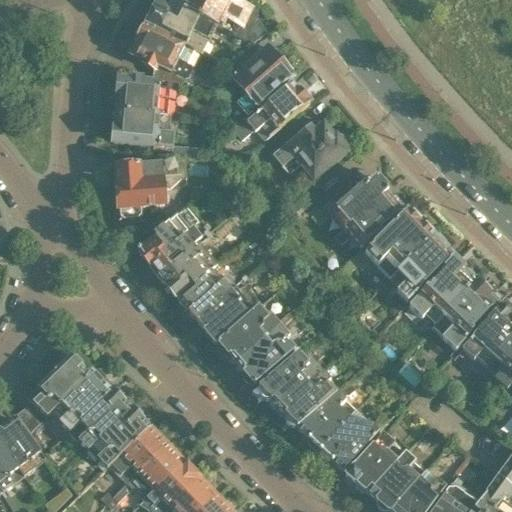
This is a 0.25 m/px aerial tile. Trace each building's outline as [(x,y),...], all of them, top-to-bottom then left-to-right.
[(232,37),(232,38),(249,46),(267,34),(259,22),(256,24),(254,22),(255,20),(254,15),(229,2),(230,0),(191,0),(190,2),(190,1),(189,2),(185,4),(184,3),(180,10),(217,29),(232,37)] [(208,47),(217,29),(180,10),(176,7),(170,9),(160,5),(157,5),(155,10),(154,9),(146,27),(144,27),(188,50),(194,53),(202,57),(207,47),(208,47)] [(181,63),(188,50),(144,27),(139,28),(134,38),(136,44),(131,55),(145,63),(143,65),(154,72),(151,80),(153,80),(182,86),(184,81),(188,80),(192,71),(191,68),(181,63)] [(259,108),(260,109),(292,81),(289,77),(290,76),(290,71),(274,53),(269,57),(264,52),(257,58),(252,52),(229,71),(248,94),(241,100),(252,114),(259,108)] [(182,86),(153,80),(153,86),(142,85),(142,84),(132,84),(132,85),(118,83),(117,97),(118,97),(117,114),(167,118),(169,91),(181,94),(182,86)] [(260,113),(246,124),(244,122),(232,131),(241,143),(253,133),(255,135),(256,134),(262,142),(268,138),(269,140),(277,133),(309,106),(309,99),(303,91),(296,90),(292,93),(289,88),(260,112),(260,113)] [(142,148),(172,150),(171,155),(174,156),(174,159),(175,159),(200,162),(201,150),(173,148),(174,136),(168,135),(170,119),(167,118),(117,114),(115,130),(114,130),(112,145),(128,146),(128,147),(142,148)] [(299,168),(312,184),(349,153),(347,151),(349,148),(340,137),(337,139),(335,136),(333,137),(323,125),(314,133),(310,129),(297,140),(294,137),(282,147),(284,148),(272,158),(282,170),(283,169),(288,177),(299,168)] [(174,159),(158,158),(158,165),(115,169),(117,188),(116,188),(117,210),(120,211),(121,217),(123,220),(138,219),(140,215),(139,209),(164,207),(162,190),(170,190),(177,184),(175,159),(174,159)] [(381,234),(379,232),(403,212),(391,199),(390,200),(385,194),(386,193),(385,192),(386,186),(380,180),(375,180),(374,179),(366,186),(341,205),(334,211),(336,213),(332,216),(344,230),(334,239),(341,247),(351,238),(361,250),(381,234)] [(334,211),(337,209),(331,201),(310,217),(317,226),(335,212),(334,211)] [(407,213),(364,256),(361,252),(336,275),(341,280),(343,278),(345,280),(357,268),(361,272),(371,262),(385,277),(431,233),(424,226),(419,226),(407,213)] [(160,277),(192,249),(198,244),(197,243),(202,239),(192,228),(188,231),(176,218),(153,237),(155,240),(143,249),(140,248),(138,255),(142,256),(150,267),(152,266),(160,277)] [(432,234),(431,233),(385,277),(399,291),(396,294),(397,294),(391,300),(398,307),(394,310),(397,313),(407,304),(419,293),(418,291),(451,259),(444,252),(444,246),(436,239),(432,240),(432,234)] [(216,267),(198,244),(192,249),(160,277),(166,284),(164,285),(177,301),(218,267),(217,266),(216,267)] [(425,317),(435,325),(475,284),(474,284),(475,282),(475,281),(475,279),(475,278),(474,277),(473,275),(472,274),(471,273),(469,272),(468,271),(465,271),(463,271),(462,272),(453,264),(427,291),(426,290),(404,313),(409,316),(412,313),(421,321),(425,317)] [(197,325),(230,296),(237,290),(227,279),(228,278),(218,267),(177,301),(187,314),(197,325)] [(483,284),(475,284),(435,325),(446,336),(442,340),(455,353),(466,341),(473,334),(471,333),(496,307),(488,299),(489,298),(489,289),(483,284)] [(255,313),(237,290),(230,296),(197,325),(203,333),(204,333),(215,347),(218,345),(255,313)] [(487,370),(511,341),(511,312),(503,305),(461,352),(473,363),(476,360),(487,370)] [(236,366),(294,316),(301,310),(298,306),(288,314),(276,325),(270,318),(267,321),(258,311),(255,313),(218,345),(219,346),(218,351),(224,357),(229,358),(236,366)] [(254,386),(255,387),(309,341),(305,336),(301,340),(298,336),(306,329),(294,316),(236,366),(243,374),(243,379),(248,386),(254,386)] [(511,341),(487,370),(496,379),(494,382),(506,393),(511,386),(511,341)] [(307,366),(297,356),(258,389),(258,391),(258,396),(263,401),(270,402),(278,411),(320,374),(326,369),(320,361),(313,367),(310,363),(307,366)] [(88,379),(82,373),(82,372),(82,366),(76,360),(71,359),(68,362),(64,358),(55,366),(59,370),(26,400),(32,407),(32,406),(36,410),(37,410),(46,419),(55,411),(88,379)] [(88,379),(55,411),(63,420),(58,425),(68,435),(73,431),(73,430),(112,393),(110,393),(109,393),(104,387),(104,381),(99,375),(93,374),(88,379)] [(338,393),(320,374),(278,411),(284,417),(284,424),(290,429),(296,429),(296,430),(338,393)] [(345,387),(338,393),(296,430),(308,442),(308,447),(314,453),(319,451),(319,452),(355,412),(342,400),(345,397),(349,398),(363,385),(356,379),(348,385),(345,387)] [(73,430),(73,431),(81,439),(78,443),(87,453),(92,449),(91,449),(131,411),(130,411),(129,412),(123,406),(123,400),(117,393),(112,393),(73,430)] [(26,409),(16,417),(29,434),(39,426),(26,409)] [(91,449),(92,449),(100,457),(97,461),(106,471),(109,469),(108,469),(148,430),(142,424),(142,418),(136,411),(131,411),(91,449)] [(371,428),(355,412),(319,452),(321,453),(320,458),(326,464),(330,463),(342,474),(387,425),(380,418),(371,428)] [(30,464),(41,456),(15,422),(14,423),(9,421),(2,427),(1,432),(1,433),(0,434),(0,445),(24,479),(35,471),(30,464)] [(108,469),(109,469),(125,487),(165,447),(159,442),(160,438),(156,433),(151,433),(148,430),(108,469)] [(382,435),(372,447),(344,477),(353,484),(354,484),(355,485),(355,490),(361,495),(366,495),(367,495),(396,463),(386,455),(394,446),(382,435)] [(14,486),(24,479),(0,445),(0,492),(2,496),(11,511),(18,511),(7,493),(15,487),(14,486)] [(142,502),(180,463),(180,459),(176,455),(172,455),(165,447),(125,487),(111,501),(105,507),(110,511),(131,492),(142,502)] [(405,454),(396,463),(367,495),(375,502),(377,505),(377,509),(381,511),(391,511),(424,475),(414,466),(416,464),(405,454)] [(511,497),(511,456),(496,479),(476,508),(472,511),(509,511),(505,508),(509,502),(511,497)] [(168,510),(197,481),(194,477),(196,475),(189,469),(187,470),(180,463),(142,502),(151,511),(161,502),(168,510)] [(434,484),(424,475),(391,511),(428,511),(446,489),(436,481),(434,484)] [(472,511),(476,508),(464,498),(467,494),(459,489),(462,485),(456,480),(450,488),(432,511),(472,511)] [(197,481),(168,510),(170,511),(200,511),(214,498),(209,493),(209,489),(205,484),(201,484),(197,481)] [(64,492),(44,505),(48,511),(58,511),(71,501),(64,492)] [(100,501),(105,507),(111,501),(106,495),(100,501)] [(230,511),(226,506),(222,506),(214,498),(200,511),(230,511)]
